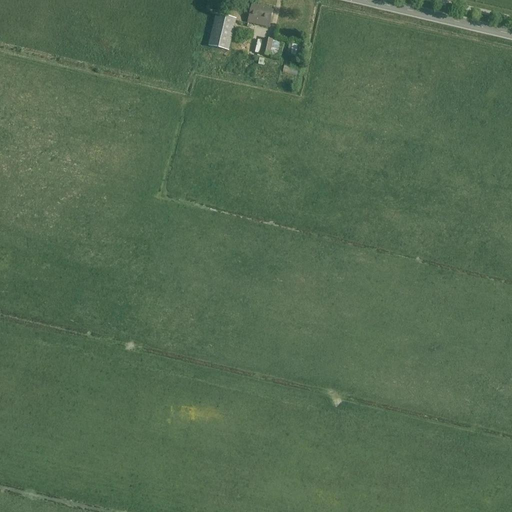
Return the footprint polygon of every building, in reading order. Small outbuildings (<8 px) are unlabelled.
[(237,0),(223,0),(220,12),(226,14),(227,9),(232,11),(232,8),(235,8),(237,0)] [(269,28),(273,11),(264,9),(265,7),(253,4),(248,23),(269,28)] [(230,52),(237,20),(217,16),(209,48),(230,52)] [(270,58),(274,41),(265,39),(261,55),(270,58)] [(288,45),(287,56),(297,57),(299,45),(288,45)] [(295,74),(296,67),(281,64),(280,71),(295,74)]
